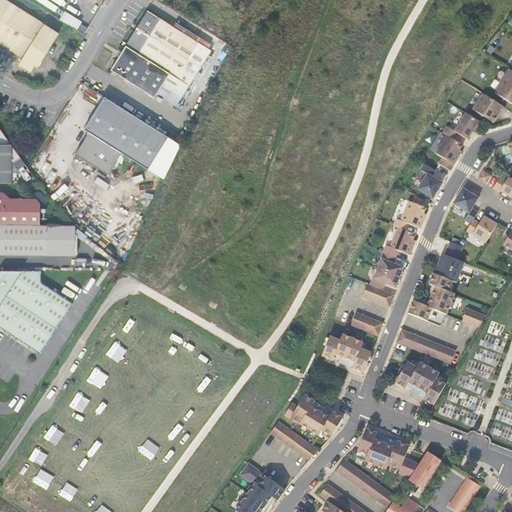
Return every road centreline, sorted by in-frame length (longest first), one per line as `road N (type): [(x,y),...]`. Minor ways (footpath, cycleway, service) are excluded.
road 1 (track): [(126,283),(210,102),(281,0)]
road 2 (residential): [(511,132),(477,144),(441,206),(364,405)]
road 3 (unclassified): [(117,0),(58,93),(31,98),(0,83)]
road 4 (residential): [(364,405),(511,467)]
road 5 (residential): [(364,405),(351,433),(283,511)]
